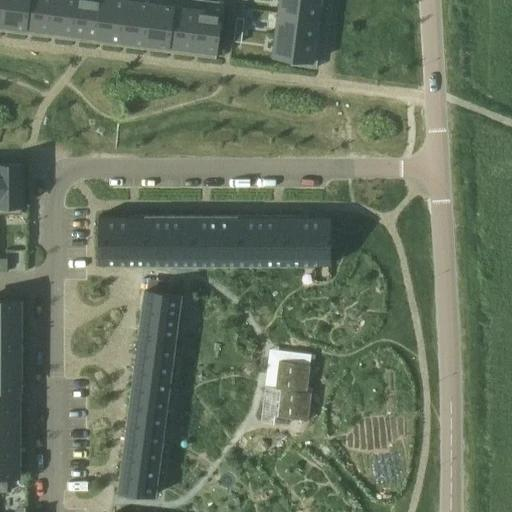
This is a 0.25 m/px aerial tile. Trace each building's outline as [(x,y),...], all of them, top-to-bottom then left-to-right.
[(3,0),(0,25),(25,28),(28,0),(3,0)] [(28,0),(25,28),(49,31),(52,0),(28,0)] [(52,0),(49,31),(73,34),(76,0),(52,0)] [(76,0),(73,34),(97,37),(101,0),(76,0)] [(101,0),(97,37),(121,40),(125,0),(101,0)] [(125,0),(121,40),(145,43),(150,0),(125,0)] [(150,0),(145,43),(169,46),(174,0),(150,0)] [(174,0),(169,46),(193,49),(199,0),(174,0)] [(209,0),(199,0),(193,49),(217,52),(223,2),(209,0)] [(279,0),(277,13),(318,18),(320,0),(279,0)] [(277,13),(275,35),(316,40),(318,18),(277,13)] [(236,17),(235,29),(243,30),(244,18),(236,17)] [(235,29),(233,41),(241,42),(243,30),(235,29)] [(275,35),(272,56),(313,62),(316,40),(275,35)] [(0,164),(0,213),(10,214),(21,214),(21,204),(21,164),(0,164)] [(99,215),(99,263),(329,263),(330,216),(99,215)] [(144,289),(138,333),(175,338),(181,294),(144,289)] [(0,299),(0,322),(20,323),(20,300),(0,299)] [(0,322),(0,344),(19,344),(20,323),(0,322)] [(138,333),(136,351),(173,356),(175,338),(138,333)] [(0,344),(0,365),(19,366),(19,344),(0,344)] [(136,351),(134,369),(171,373),(173,356),(136,351)] [(265,386),(261,421),(297,425),(298,418),(308,419),(311,392),(307,392),(310,365),(279,361),(275,387),(265,386)] [(0,387),(19,388),(19,366),(0,365),(0,387)] [(134,369),(132,386),(168,391),(171,373),(134,369)] [(132,386),(129,403),(166,408),(168,391),(132,386)] [(0,387),(0,409),(18,409),(18,389),(19,388),(0,387)] [(129,403),(127,420),(164,425),(166,408),(129,403)] [(0,409),(0,430),(18,431),(18,409),(0,409)] [(127,420),(125,438),(162,442),(164,425),(127,420)] [(0,430),(0,452),(18,452),(18,431),(0,430)] [(125,438),(123,455),(159,460),(162,442),(125,438)] [(0,452),(0,474),(18,475),(18,452),(0,452)] [(123,455),(120,472),(157,477),(159,460),(123,455)] [(120,472),(118,490),(155,494),(157,477),(120,472)]
